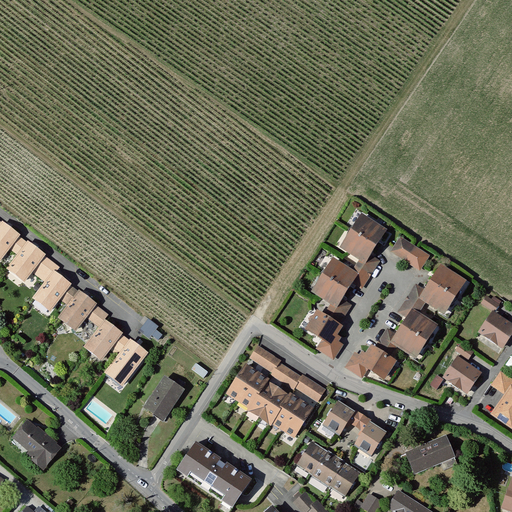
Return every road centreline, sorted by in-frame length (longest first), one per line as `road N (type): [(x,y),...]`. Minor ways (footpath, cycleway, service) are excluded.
road 1 (residential): [(511,446),(346,382),(257,325),(148,486)]
road 2 (residential): [(0,362),(148,486)]
